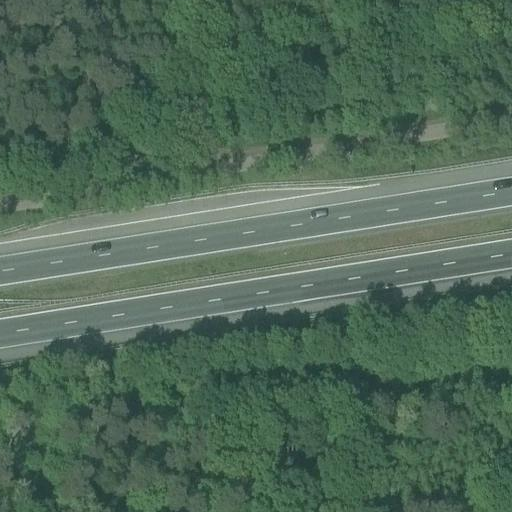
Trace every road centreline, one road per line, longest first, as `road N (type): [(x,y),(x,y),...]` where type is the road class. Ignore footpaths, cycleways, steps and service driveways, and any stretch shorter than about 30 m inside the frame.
road 1 (unclassified): [(0,208),(511,121)]
road 2 (motorway): [(0,335),(511,255)]
road 3 (motorway): [(511,192),(0,272)]
road 4 (track): [(174,0),(212,169)]
